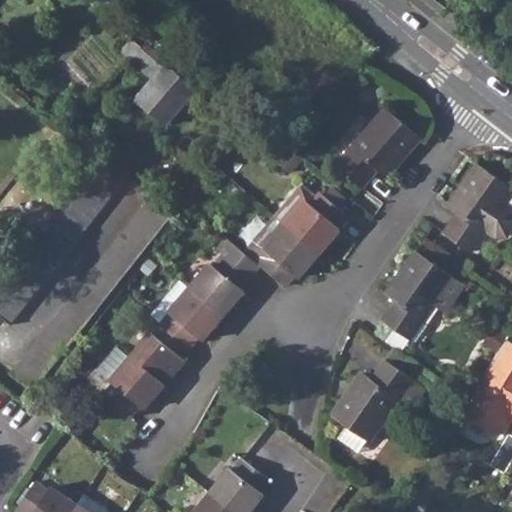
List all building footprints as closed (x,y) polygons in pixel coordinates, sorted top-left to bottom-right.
[(280,81),(300,98),(321,74),(342,92),(355,76),(353,75),(356,70),(355,60),(349,56),(339,58),(336,61),(316,40),(310,47),(281,22),(264,42),(269,47),(250,69),(273,89),(280,81)] [(122,52),(133,62),(146,47),(135,39),(122,52)] [(196,90),(146,47),(133,62),(156,81),(138,103),(166,126),(196,90)] [(196,90),(166,126),(182,139),(212,104),(196,90)] [(338,164),(364,186),(380,166),(389,174),(423,134),(389,105),(338,164)] [(60,259),(126,175),(105,158),(38,241),(60,259)] [(511,182),(480,160),(450,204),(459,211),(446,232),(472,250),(488,228),(498,236),(508,234),(511,227),(511,204),(507,201),(511,193),(511,182)] [(311,198),(288,224),(321,252),(344,225),(341,223),(350,212),(324,189),(314,201),(311,198)] [(33,390),(170,221),(149,205),(12,373),(33,390)] [(301,276),(321,252),(288,224),(267,248),(271,250),(261,262),(288,285),(298,273),(301,276)] [(213,261),(191,287),(224,314),(246,289),(243,286),(261,262),(235,241),(216,263),(213,261)] [(0,316),(9,323),(54,266),(32,249),(0,288),(0,316)] [(384,320),(411,339),(454,276),(418,250),(389,292),(399,299),(384,320)] [(175,312),(165,323),(192,346),(201,335),(204,337),(224,314),(191,287),(172,310),(175,312)] [(155,330),(133,355),(167,383),(187,359),(183,356),(192,346),(165,323),(157,332),(155,330)] [(511,341),(507,338),(464,408),(501,431),(511,411),(511,341)] [(147,407),(167,383),(133,355),(113,378),(116,382),(107,393),(133,416),(144,404),(147,407)] [(332,413),(368,441),(414,377),(387,357),(373,377),(362,369),(332,413)] [(235,464),(214,490),(243,511),(250,511),(268,490),(265,487),(274,476),(247,454),(238,466),(235,464)] [(75,511),(81,505),(53,486),(52,489),(40,480),(20,510),(23,511),(75,511)] [(243,511),(214,490),(197,511),(243,511)]
